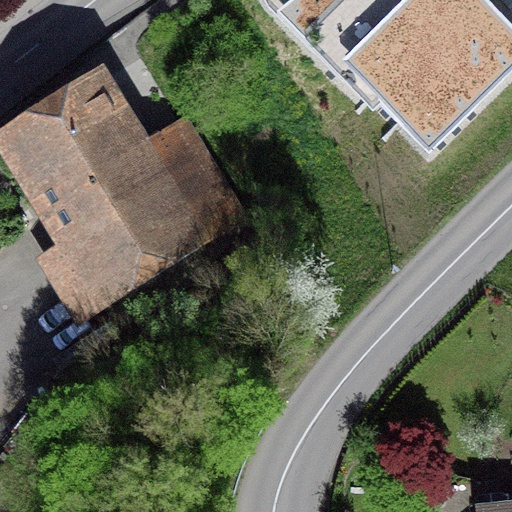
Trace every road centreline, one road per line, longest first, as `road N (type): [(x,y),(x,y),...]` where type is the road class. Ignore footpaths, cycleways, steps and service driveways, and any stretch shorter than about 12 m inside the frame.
road 1 (secondary): [(511,206),(309,426),(275,511)]
road 2 (secondary): [(0,76),(97,0)]
